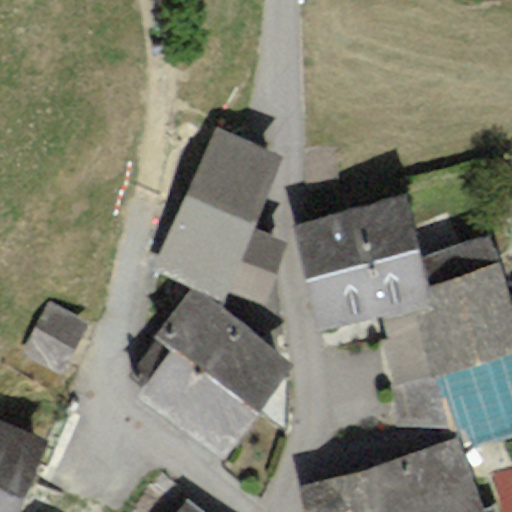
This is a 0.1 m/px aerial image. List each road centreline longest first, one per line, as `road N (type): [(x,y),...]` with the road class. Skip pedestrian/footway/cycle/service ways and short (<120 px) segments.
road 1 (residential): [(155,0),(165,80),(113,339),(134,413),(249,511)]
road 2 (residential): [(280,511),(305,399),(279,235),(276,0)]
